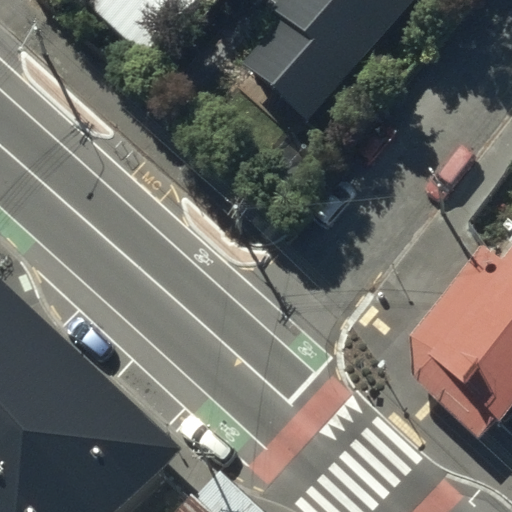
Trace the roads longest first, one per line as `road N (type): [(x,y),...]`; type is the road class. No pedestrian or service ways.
road 1 (residential): [(511,51),(266,376)]
road 2 (tertiary): [(266,376),(0,143)]
road 3 (tertiary): [(419,511),(266,376)]
